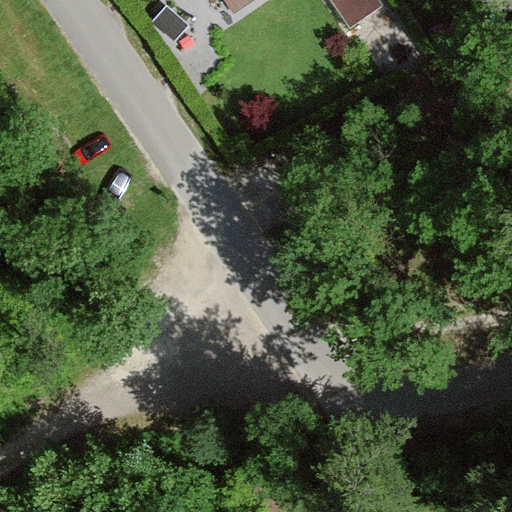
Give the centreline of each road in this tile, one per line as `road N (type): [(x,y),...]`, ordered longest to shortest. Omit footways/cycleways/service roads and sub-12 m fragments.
road 1 (residential): [(75,0),(295,329)]
road 2 (track): [(0,464),(106,391),(174,362),(295,329)]
road 3 (unclassified): [(295,329),(334,383),(358,396),(402,394),(511,364)]
